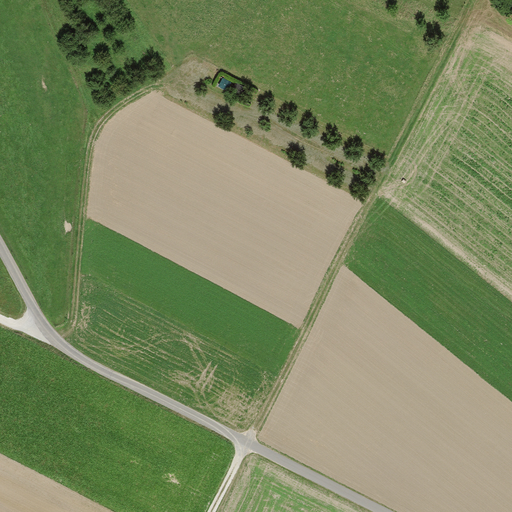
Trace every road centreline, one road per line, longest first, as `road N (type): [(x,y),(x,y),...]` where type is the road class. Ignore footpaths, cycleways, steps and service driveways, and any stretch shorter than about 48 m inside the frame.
road 1 (track): [(213,511),(455,28)]
road 2 (unclassified): [(379,511),(68,355),(38,320),(0,244)]
